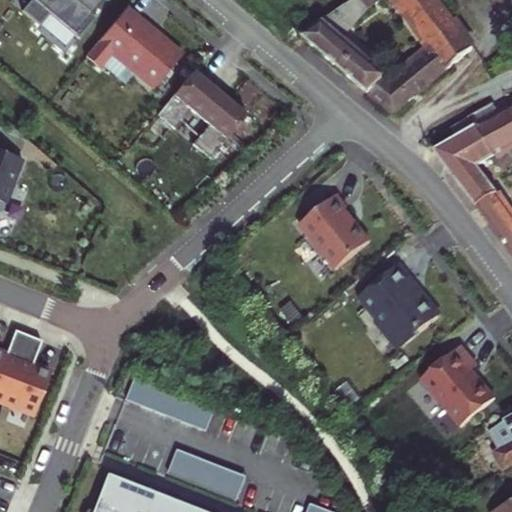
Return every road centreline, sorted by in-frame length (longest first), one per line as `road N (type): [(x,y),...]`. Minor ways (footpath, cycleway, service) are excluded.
road 1 (residential): [(344,115),(134,303),(111,335)]
road 2 (residential): [(511,295),(438,196),(344,115)]
road 3 (residential): [(41,511),(111,335)]
road 4 (residential): [(344,115),(209,0)]
